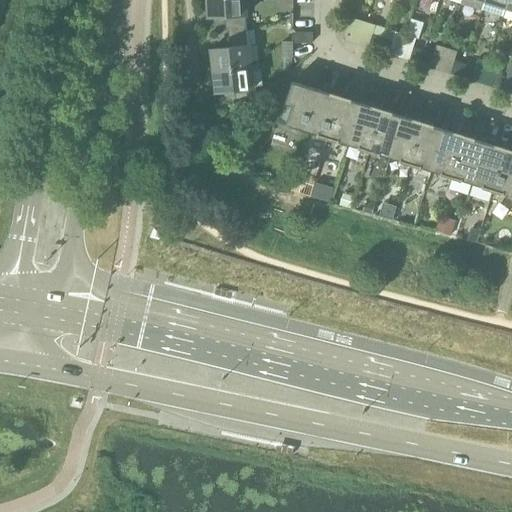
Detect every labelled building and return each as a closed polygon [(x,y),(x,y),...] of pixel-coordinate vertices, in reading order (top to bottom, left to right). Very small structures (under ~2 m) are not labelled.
[(227,17),(228,32),(246,30),(244,0),(208,0),(209,18),(227,17)] [(484,0),(462,0),(461,3),(482,10),(484,0)] [(507,0),(484,0),(482,10),(503,16),(505,8),(507,0)] [(347,4),(346,18),(356,19),(357,5),(347,4)] [(212,49),(215,71),(250,67),(246,30),(228,32),(230,46),(229,46),(230,47),(212,49)] [(312,32),(296,32),(296,42),(312,42),(312,32)] [(372,34),(368,47),(378,50),(382,37),(372,34)] [(382,37),(378,50),(388,54),(392,40),(382,37)] [(292,56),(292,42),(283,42),(283,56),(292,56)] [(413,47),(409,60),(419,63),(423,50),(413,47)] [(423,50),(419,63),(429,66),(433,53),(423,50)] [(454,60),(450,73),(460,77),(465,63),(454,60)] [(465,63),(460,77),(470,80),(475,66),(465,63)] [(253,89),(250,67),(215,71),(217,93),(235,91),(235,92),(236,99),(253,97),(253,89)] [(502,90),(506,77),(496,73),(492,87),(502,90)] [(308,131),(321,90),(311,87),(311,88),(293,82),(286,103),(292,105),(286,125),(298,128),(308,131)] [(319,134),(329,137),(341,97),(332,94),(321,91),(322,90),(321,90),(308,131),(309,131),(319,134)] [(341,97),(329,137),(338,140),(338,139),(349,143),(362,103),(351,100),(351,99),(341,97)] [(362,103),(349,143),(360,146),(360,147),(370,150),(382,110),(373,107),(362,103)] [(380,152),(390,156),(403,117),(392,113),(382,110),(370,150),(379,153),(380,152)] [(403,117),(390,156),(401,160),(411,163),(424,123),(414,120),(403,117)] [(421,166),(431,170),(444,130),(433,126),(424,123),(411,163),(420,167),(421,166)] [(444,130),(431,170),(442,174),(452,177),(465,136),(455,133),(444,130)] [(461,180),(472,184),(485,142),(474,139),(475,139),(465,136),(452,177),(461,180)] [(485,142),(472,184),(483,187),(493,190),(506,149),(496,146),(485,142)] [(511,150),(506,149),(493,190),(502,193),(503,193),(511,196),(511,150)] [(298,193),(308,195),(312,184),(302,181),(298,193)] [(332,187),(315,182),(311,197),(328,202),(332,187)] [(351,208),(354,197),(343,194),(340,205),(351,208)] [(365,204),(363,212),(367,213),(371,214),(374,206),(365,204)] [(455,221),(440,216),(436,230),(451,235),(455,221)] [(471,227),(467,240),(476,243),(480,230),(471,227)]
